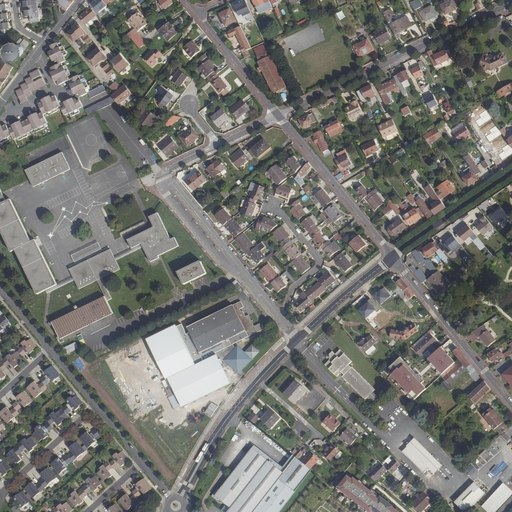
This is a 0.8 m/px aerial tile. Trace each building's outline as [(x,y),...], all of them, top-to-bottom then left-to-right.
[(28,0),(27,0),(23,1),(24,7),(29,6),(29,9),(38,8),(36,0),(28,0)] [(57,0),(58,4),(67,10),(74,1),(72,0),(57,0)] [(106,5),(101,0),(95,0),(91,4),(98,13),(107,6),(106,5)] [(173,3),(170,0),(161,0),(160,1),(166,9),(173,3)] [(252,0),(259,14),(272,8),(268,0),(264,0),(263,1),(262,0),(252,0)] [(417,0),(416,0),(410,3),(415,11),(421,7),(417,0)] [(452,0),(441,6),(446,15),(456,10),(456,8),(459,6),(457,3),(455,0),(452,0)] [(235,7),(239,16),(242,14),(243,16),(251,13),(246,2),(235,7)] [(432,5),(419,12),(425,22),(430,19),(437,15),(432,5)] [(90,7),(78,16),(84,24),(85,24),(90,20),(96,15),(90,7)] [(40,21),(38,8),(29,9),(25,10),(26,16),(30,15),(31,18),(30,18),(31,22),(40,21)] [(230,9),(219,14),(225,27),(236,22),(230,9)] [(388,10),(383,13),(388,23),(393,20),(388,10)] [(3,19),(8,18),(7,13),(2,13),(0,13),(0,23),(4,23),(3,19)] [(138,13),(128,20),(137,32),(148,23),(144,19),(143,20),(142,18),(138,13)] [(399,33),(412,26),(406,16),(390,25),(393,31),(396,37),(397,37),(400,35),(399,33)] [(0,23),(0,37),(6,36),(5,29),(10,28),(9,22),(4,23),(0,23)] [(92,40),(78,23),(72,28),(73,29),(67,34),(73,42),(82,35),(84,37),(82,39),(87,45),(92,40)] [(169,23),(160,31),(168,41),(178,33),(169,23)] [(242,53),(251,49),(241,26),(227,32),(229,37),(236,34),(242,47),(240,48),(242,53)] [(380,45),(392,38),(386,27),(374,33),(369,36),(375,46),(379,44),(380,45)] [(138,35),(132,40),(139,49),(145,44),(138,35)] [(368,39),(354,47),(359,57),(367,53),(368,52),(369,53),(374,51),(368,39)] [(192,41),(183,48),(191,58),(200,51),(192,41)] [(63,46),(59,47),(57,43),(51,46),(53,49),(49,50),(50,52),(49,52),(53,62),(54,61),(55,63),(59,61),(60,63),(50,68),(52,72),(51,73),(55,82),(57,81),(59,85),(70,80),(72,85),(71,86),(75,94),(76,93),(77,95),(80,93),(82,96),(88,94),(85,89),(89,87),(85,78),(81,80),(79,75),(70,79),(68,76),(71,74),(67,65),(64,67),(62,63),(66,61),(64,56),(67,55),(63,46)] [(20,56),(21,55),(22,54),(23,53),(24,51),(23,50),(23,48),(23,47),(22,46),(21,46),(20,45),(19,44),(18,44),(17,44),(15,45),(14,45),(13,46),(12,47),(11,49),(11,50),(11,51),(12,53),(12,54),(13,55),(14,56),(15,56),(17,57),(18,57),(20,56)] [(263,45),(253,49),(256,55),(266,50),(263,45)] [(107,59),(98,48),(92,53),(93,54),(87,59),(93,67),(100,62),(99,61),(103,58),(104,59),(105,60),(107,59)] [(151,50),(143,59),(150,66),(155,61),(158,57),(159,58),(162,56),(163,55),(155,48),(152,51),(151,50)] [(274,93),(286,87),(270,57),(269,57),(266,50),(256,55),(260,62),(258,62),(261,67),(263,71),(274,93)] [(438,65),(450,60),(446,50),(434,56),(431,51),(427,52),(434,67),(438,65)] [(205,54),(198,60),(201,63),(207,57),(205,54)] [(491,59),(484,57),(480,67),(491,70),(507,63),(502,54),(491,59)] [(119,73),(129,65),(121,55),(111,62),(119,73)] [(1,59),(0,60),(0,89),(8,77),(8,76),(7,75),(8,73),(9,73),(13,67),(1,59)] [(217,69),(209,59),(208,61),(215,70),(217,69)] [(208,61),(199,68),(206,78),(207,77),(210,80),(217,74),(222,70),(219,67),(217,69),(215,70),(208,61)] [(420,66),(412,70),(416,79),(424,75),(421,68),(420,66)] [(26,83),(20,85),(22,88),(16,91),(21,103),(27,100),(26,97),(32,94),(31,91),(45,84),(43,78),(34,83),(33,80),(41,76),(39,70),(30,74),(31,77),(25,80),(26,83)] [(407,94),(402,83),(411,78),(407,70),(397,75),(394,77),(395,79),(400,90),(403,96),(407,94)] [(179,71),(171,82),(180,87),(187,77),(179,71)] [(212,84),(220,94),(221,93),(223,97),(229,92),(227,88),(228,88),(220,78),(219,78),(217,74),(210,80),(212,83),(212,84)] [(470,76),(466,79),(470,86),(474,84),(470,76)] [(395,79),(386,83),(387,84),(383,86),(382,85),(377,88),(381,96),(385,103),(385,104),(390,102),(387,96),(400,90),(395,79)] [(118,105),(131,94),(125,86),(121,89),(115,82),(110,87),(115,94),(112,96),(112,97),(116,102),(118,105)] [(511,91),(510,91),(511,89),(511,83),(496,92),(500,97),(504,95),(504,96),(511,91)] [(103,85),(88,92),(91,98),(107,91),(103,85)] [(375,93),(371,85),(361,90),(357,92),(358,95),(361,100),(365,98),(367,97),(368,100),(376,96),(374,93),(375,93)] [(169,93),(161,88),(158,92),(161,94),(157,101),(166,107),(173,96),(169,93)] [(83,107),(80,101),(77,103),(76,99),(74,100),(73,98),(64,103),(65,104),(61,106),(55,96),(51,98),(50,96),(41,100),(42,102),(38,104),(42,112),(38,114),(37,113),(28,117),(29,119),(21,123),(21,121),(11,126),(12,127),(8,129),(6,124),(2,126),(1,125),(0,125),(0,144),(0,145),(9,141),(8,138),(12,136),(14,140),(18,138),(19,142),(28,137),(27,134),(35,130),(36,133),(45,129),(44,126),(48,124),(44,115),(48,113),(49,116),(58,112),(57,109),(60,107),(65,116),(70,113),(71,117),(80,112),(78,109),(83,107)] [(116,102),(112,97),(85,110),(88,115),(116,102)] [(338,103),(335,97),(332,99),(320,104),(322,108),(326,106),(326,105),(333,102),(334,105),(338,103)] [(242,100),(231,109),(238,119),(242,116),(241,115),(249,109),(242,100)] [(350,107),(345,109),(350,118),(351,118),(352,118),(355,117),(356,116),(362,112),(357,102),(352,104),(352,105),(353,105),(350,107)] [(449,116),(455,113),(451,105),(450,105),(449,103),(445,105),(446,107),(445,107),(449,116)] [(405,117),(411,113),(408,107),(401,110),(405,117)] [(142,116),(138,122),(149,130),(158,117),(147,109),(147,110),(142,116)] [(222,109),(211,118),(218,127),(229,118),(222,109)] [(299,120),(303,128),(305,127),(310,124),(316,122),(312,114),(299,120)] [(152,131),(161,119),(158,117),(149,130),(152,131)] [(382,125),(378,127),(384,138),(398,131),(393,120),(384,124),(385,125),(383,126),(382,125)] [(338,121),(325,127),(328,132),(332,130),(334,136),(339,133),(343,131),(340,126),(338,121)] [(454,134),(465,126),(462,123),(452,130),(454,134)] [(454,134),(459,142),(471,134),(465,126),(454,134)] [(187,147),(199,137),(191,127),(183,133),(184,134),(180,138),(187,147)] [(430,139),(432,141),(441,136),(437,129),(431,132),(434,137),(430,139)] [(315,144),(318,143),(323,153),(324,156),(331,153),(330,149),(321,131),(313,134),(315,138),(313,139),(315,144)] [(434,137),(431,132),(423,137),(426,141),(428,144),(432,141),(430,139),(434,137)] [(170,137),(159,147),(166,156),(178,146),(170,137)] [(264,139),(248,152),(255,161),(271,148),(264,139)] [(414,142),(412,139),(404,143),(405,147),(414,142)] [(375,140),(362,147),(367,157),(372,155),(371,154),(373,153),(379,150),(375,140)] [(166,156),(167,157),(179,147),(178,146),(166,156)] [(271,148),(255,161),(257,162),(272,150),(271,148)] [(242,149),(230,158),(238,168),(250,159),(252,163),(255,161),(248,152),(246,149),(243,151),(242,149)] [(62,152),(25,170),(34,187),(71,169),(62,152)] [(477,168),(468,154),(464,157),(473,171),(476,175),(480,172),(477,168)] [(344,169),(344,170),(348,168),(347,167),(352,164),(347,155),(336,161),(340,170),(344,169)] [(293,157),(287,162),(296,173),(301,166),(293,157)] [(214,178),(225,169),(218,160),(207,169),(214,178)] [(504,168),(499,161),(495,164),(500,171),(504,168)] [(298,175),(299,177),(301,179),(302,177),(311,167),(307,164),(298,175)] [(273,178),(279,185),(287,178),(276,165),(268,172),(273,178)] [(421,180),(415,170),(410,173),(416,182),(421,180)] [(341,179),(335,171),(332,173),(338,181),(341,179)] [(199,172),(186,182),(193,191),(206,180),(199,172)] [(472,172),(463,178),(469,186),(478,180),(472,172)] [(301,187),(304,183),(301,179),(299,177),(298,175),(294,179),(301,187)] [(412,189),(416,186),(411,179),(407,182),(412,189)] [(427,180),(423,183),(429,191),(433,189),(427,180)] [(455,191),(448,181),(438,188),(439,191),(436,193),(441,200),(444,198),(455,191)] [(265,188),(256,184),(250,198),(255,200),(257,201),(259,198),(261,198),(265,188)] [(362,185),(355,191),(362,200),(365,198),(369,194),(362,185)] [(288,198),(292,190),(281,186),(278,188),(276,193),(288,198)] [(46,290),(57,285),(36,240),(31,242),(11,199),(6,201),(0,188),(0,229),(11,252),(16,250),(37,295),(46,290)] [(365,198),(375,210),(384,203),(376,193),(379,191),(377,188),(369,194),(365,198)] [(322,189),(314,196),(324,208),(332,201),(322,189)] [(433,189),(429,191),(435,200),(430,204),(434,209),(437,214),(446,208),(441,200),(436,193),(433,189)] [(223,191),(220,193),(225,199),(227,197),(230,195),(228,192),(226,194),(223,191)] [(411,194),(407,197),(412,205),(416,202),(411,194)] [(241,213),(251,217),(256,205),(254,204),(255,200),(250,198),(247,197),(241,213)] [(433,216),(421,199),(416,202),(420,207),(423,211),(429,220),(433,216)] [(306,214),(299,204),(300,203),(298,200),(290,206),(292,209),(290,211),(298,221),(306,214)] [(410,226),(416,222),(409,213),(401,201),(398,203),(407,215),(404,217),(410,226)] [(393,203),(390,205),(393,209),(397,215),(400,213),(393,203)] [(333,204),(324,211),(334,223),(343,216),(333,204)] [(409,213),(416,222),(422,218),(419,214),(423,211),(420,207),(416,210),(415,209),(409,213)] [(494,214),(490,217),(497,226),(500,223),(501,225),(509,218),(502,208),(497,212),(498,213),(495,215),(494,214)] [(224,209),(215,215),(224,226),(232,219),(224,209)] [(395,236),(396,235),(407,228),(400,219),(397,215),(393,209),(386,215),(393,224),(390,227),(388,232),(391,236),(395,236)] [(158,213),(149,217),(154,227),(128,240),(132,249),(142,244),(151,262),(160,258),(159,256),(179,246),(175,238),(171,239),(158,213)] [(259,219),(258,223),(255,231),(258,233),(261,226),(265,227),(269,232),(278,225),(272,220),(264,217),(263,219),(263,221),(259,219)] [(309,217),(302,223),(310,233),(317,227),(315,224),(309,218),(309,217)] [(478,228),(484,236),(494,228),(485,217),(481,221),(483,222),(482,224),(478,228)] [(232,219),(224,226),(226,229),(227,228),(235,238),(243,231),(233,218),(232,219)] [(282,226),(273,233),(281,243),(280,244),(282,247),(291,240),(288,237),(290,236),(282,226)] [(468,226),(458,234),(465,243),(475,234),(468,226)] [(327,242),(319,232),(320,231),(317,227),(310,233),(313,237),(312,238),(320,248),(321,247),(327,242)] [(255,248),(243,233),(235,240),(247,254),(255,248)] [(340,233),(333,236),(336,242),(343,238),(340,233)] [(359,236),(350,244),(357,252),(366,245),(359,236)] [(437,245),(443,252),(445,250),(448,254),(452,250),(453,253),(461,246),(453,236),(445,242),(446,243),(443,245),(441,242),(437,245)] [(98,239),(70,251),(75,261),(102,249),(98,239)] [(282,247),(293,261),(302,254),(291,240),(282,247)] [(475,243),(480,250),(484,247),(479,240),(475,243)] [(330,257),(337,251),(329,241),(327,242),(321,247),(330,257)] [(447,267),(452,263),(443,252),(437,245),(434,241),(432,243),(423,249),(424,250),(422,251),(427,258),(436,252),(447,267)] [(132,249),(115,258),(116,261),(144,248),(142,244),(132,249)] [(255,248),(247,254),(250,257),(251,257),(257,265),(262,260),(266,258),(265,257),(256,246),(255,248)] [(110,249),(69,269),(74,278),(75,281),(79,289),(97,281),(105,296),(52,322),(60,339),(113,313),(107,301),(112,299),(102,278),(120,269),(116,261),(115,258),(110,249)] [(426,260),(425,260),(417,249),(412,252),(419,264),(421,263),(423,266),(425,264),(433,274),(438,270),(431,260),(426,260)] [(269,254),(265,257),(266,258),(262,260),(265,263),(274,256),(271,251),(268,253),(269,254)] [(345,272),(353,266),(342,253),(334,259),(339,267),(340,266),(341,268),(345,272)] [(311,268),(303,258),(304,257),(302,254),(293,261),(292,262),(302,274),(311,268)] [(201,261),(178,272),(184,285),(207,274),(201,261)] [(269,264),(260,271),(271,284),(279,277),(269,264)] [(414,273),(422,283),(427,279),(419,269),(416,271),(414,273)] [(286,276),(292,282),(296,279),(286,271),(282,276),(284,278),(286,276)] [(326,289),(336,280),(329,272),(319,280),(320,281),(326,289)] [(449,285),(438,272),(429,280),(439,293),(449,285)] [(460,274),(455,279),(458,283),(464,278),(460,274)] [(279,277),(271,284),(273,287),(278,293),(286,286),(281,280),(282,279),(280,277),(279,277)] [(57,285),(46,290),(48,294),(75,281),(74,278),(57,285)] [(409,300),(415,295),(402,279),(397,283),(407,295),(405,296),(409,300)] [(237,289),(241,286),(236,280),(232,283),(237,289)] [(320,281),(305,294),(311,302),(326,289),(320,281)] [(303,292),(299,295),(302,298),(294,304),(301,312),(312,303),(311,302),(305,294),(303,292)] [(162,381),(169,397),(168,398),(174,410),(182,406),(182,407),(230,384),(223,368),(229,365),(238,373),(252,360),(251,360),(245,353),(238,346),(236,348),(234,350),(232,348),(233,347),(231,345),(257,332),(254,327),(248,315),(245,317),(243,311),(241,312),(240,309),(244,307),(241,301),(187,327),(190,332),(186,334),(181,324),(176,327),(175,325),(145,339),(165,380),(162,381)] [(9,322),(5,316),(0,319),(5,325),(9,322)] [(260,323),(254,327),(257,332),(263,329),(260,323)] [(405,340),(418,330),(414,324),(408,328),(406,327),(403,329),(403,331),(395,330),(394,338),(405,340)] [(496,341),(483,325),(473,332),(478,338),(479,337),(488,347),(496,341)] [(412,347),(414,349),(430,334),(428,332),(412,347)] [(433,345),(434,346),(440,341),(432,333),(431,335),(437,341),(433,345)] [(373,345),(377,342),(370,334),(364,340),(363,339),(358,344),(365,352),(368,355),(376,349),(373,345)] [(431,335),(430,334),(414,349),(420,356),(428,349),(433,354),(438,350),(434,346),(433,345),(437,341),(431,335)] [(33,350),(37,346),(31,339),(27,342),(25,340),(22,343),(22,344),(26,349),(30,354),(34,351),(33,350)] [(76,343),(62,349),(65,355),(78,348),(76,343)] [(252,345),(245,353),(251,360),(259,352),(252,345)] [(20,346),(16,349),(21,355),(25,352),(24,350),(20,346)] [(461,361),(459,362),(449,353),(443,346),(438,350),(433,354),(427,361),(443,378),(446,380),(441,384),(449,393),(454,388),(450,384),(465,369),(467,368),(461,361)] [(453,352),(459,359),(461,361),(465,358),(458,348),(453,352)] [(495,349),(487,355),(493,363),(504,356),(503,355),(502,353),(499,355),(495,349)] [(503,360),(511,354),(511,349),(503,355),(504,356),(501,357),(503,360)] [(349,365),(352,362),(340,350),(335,354),(332,351),(329,355),(330,355),(330,359),(329,360),(330,360),(325,365),(337,377),(340,373),(343,376),(343,377),(365,399),(369,396),(373,392),(375,390),(352,367),(352,368),(349,365)] [(4,364),(7,367),(11,363),(15,368),(19,365),(18,364),(22,360),(19,357),(16,353),(7,359),(6,357),(2,361),(2,362),(4,364)] [(400,385),(415,371),(406,361),(404,364),(399,358),(387,369),(398,381),(397,382),(400,385)] [(465,369),(470,375),(476,370),(465,358),(461,361),(467,368),(465,369)] [(61,375),(53,365),(45,372),(53,382),(61,375)] [(511,386),(511,366),(502,375),(511,385),(511,386)] [(481,377),(476,370),(470,375),(475,381),(476,381),(481,377)] [(424,381),(415,371),(400,385),(402,388),(403,387),(405,389),(404,390),(414,401),(427,389),(422,383),(424,381)] [(45,376),(40,380),(43,382),(45,386),(49,382),(45,376)] [(295,404),(307,391),(296,381),(292,385),(289,382),(281,392),(295,404)] [(491,389),(485,381),(468,396),(476,406),(477,404),(476,402),(491,389)] [(45,386),(43,382),(38,386),(35,382),(27,388),(36,400),(49,390),(48,389),(45,386)] [(492,390),(491,389),(476,402),(477,404),(492,390)] [(33,401),(25,391),(17,397),(25,408),(33,401)] [(373,392),(369,396),(373,400),(377,396),(373,392)] [(83,403),(77,395),(73,399),(72,398),(67,401),(75,411),(80,407),(79,406),(83,403)] [(477,407),(476,406),(468,396),(464,400),(472,410),(477,407)] [(17,402),(12,405),(15,408),(17,411),(21,408),(17,402)] [(62,408),(67,414),(71,411),(67,405),(62,408)] [(17,411),(15,408),(10,412),(7,407),(0,412),(0,415),(8,426),(21,415),(20,415),(17,411)] [(506,426),(492,408),(483,415),(494,430),(495,429),(500,435),(504,432),(509,427),(508,425),(506,426)] [(270,409),(261,419),(271,428),(280,418),(270,409)] [(49,423),(51,425),(55,421),(59,426),(63,423),(62,422),(66,418),(60,411),(52,417),(50,415),(46,419),(49,423)] [(253,413),(248,419),(254,424),(259,418),(253,413)] [(334,432),(341,423),(330,414),(323,422),(334,432)] [(45,426),(45,427),(42,429),(40,427),(36,430),(37,431),(33,434),(39,442),(43,439),(45,440),(48,437),(45,433),(48,431),(49,432),(54,428),(51,425),(49,423),(45,426)] [(95,442),(94,440),(96,438),(97,438),(101,435),(96,429),(92,432),(93,433),(90,435),(87,432),(79,438),(88,449),(95,442)] [(357,438),(347,429),(340,437),(351,446),(357,438)] [(507,441),(510,438),(505,433),(502,436),(507,441)] [(19,448),(22,451),(26,448),(30,453),(34,449),(33,448),(37,445),(31,437),(23,444),(21,442),(17,446),(19,448)] [(415,439),(407,446),(425,464),(433,456),(415,439)] [(73,452),(68,456),(72,461),(73,462),(85,452),(77,442),(69,448),(73,452)] [(327,451),(324,455),(331,461),(340,451),(333,444),(329,448),(327,451)] [(19,448),(17,446),(13,450),(15,451),(6,458),(13,466),(17,463),(18,464),(22,460),(18,456),(22,452),(22,451),(19,448)] [(407,446),(402,452),(424,473),(429,468),(434,473),(442,465),(433,456),(425,464),(407,446)] [(284,473),(252,448),(215,496),(217,498),(216,500),(218,501),(219,499),(231,508),(227,511),(253,511),(260,505),(279,480),(295,492),(312,470),(310,469),(302,462),(297,459),(296,457),(284,473)] [(298,452),(294,456),(296,457),(297,459),(303,453),(299,450),(298,452)] [(125,463),(129,459),(123,451),(118,455),(117,453),(113,456),(122,467),(126,464),(125,463)] [(310,451),(302,462),(310,469),(319,458),(310,451)] [(68,455),(63,459),(64,459),(68,464),(72,461),(68,456),(68,455)] [(59,458),(51,465),(59,475),(67,468),(65,466),(61,461),(59,458)] [(401,465),(395,458),(385,467),(388,470),(392,474),(398,469),(397,468),(401,465)] [(113,467),(114,469),(119,466),(114,460),(110,463),(113,467)] [(11,469),(5,461),(1,465),(0,463),(0,472),(3,477),(8,473),(7,472),(11,469)] [(110,463),(108,462),(104,465),(105,467),(97,473),(103,481),(107,478),(108,479),(112,476),(108,471),(113,467),(110,463)] [(388,470),(385,467),(380,463),(371,472),(370,472),(367,475),(374,481),(377,479),(378,480),(388,470)] [(40,483),(44,488),(57,478),(48,468),(41,474),(44,478),(40,482),(40,483)] [(399,511),(393,507),(394,506),(382,497),(381,498),(356,478),(354,479),(349,474),(339,486),(344,490),(344,491),(369,511),(372,511),(374,509),(377,511),(399,511)] [(81,487),(86,492),(90,489),(89,488),(90,487),(94,492),(98,489),(98,488),(102,484),(95,476),(91,480),(90,478),(86,481),(87,483),(86,484),(85,483),(81,486),(81,487)] [(144,478),(136,485),(145,495),(153,488),(144,478)] [(279,480),(260,505),(269,511),(278,511),(295,492),(279,480)] [(44,488),(40,483),(36,486),(32,482),(24,489),(28,493),(32,498),(34,500),(46,490),(44,488)] [(474,482),(454,502),(464,511),(466,511),(485,493),(474,482)] [(486,511),(496,511),(511,494),(511,491),(503,484),(482,508),(486,511)] [(86,492),(81,487),(77,491),(82,497),(86,493),(86,492)] [(136,489),(132,492),(134,495),(137,498),(141,495),(136,489)] [(75,491),(67,498),(73,505),(78,502),(78,503),(82,500),(81,498),(76,492),(75,491)] [(26,496),(22,492),(14,498),(22,508),(30,502),(30,501),(26,496)] [(421,511),(424,510),(432,501),(423,492),(420,495),(418,498),(412,504),(420,511),(421,511)] [(137,498),(134,495),(130,499),(127,494),(118,501),(127,511),(128,511),(140,502),(137,498)] [(14,503),(10,506),(13,511),(15,511),(19,509),(14,503)] [(53,511),(72,511),(74,511),(67,503),(59,510),(58,508),(54,511),(53,511)] [(123,511),(117,503),(108,510),(110,511),(123,511)]
